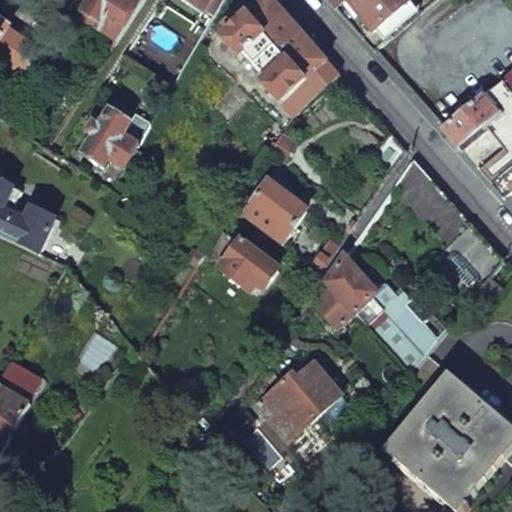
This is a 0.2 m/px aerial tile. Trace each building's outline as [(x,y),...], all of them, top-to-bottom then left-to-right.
[(92,0),(83,15),(102,27),(99,32),(118,44),(145,0),(92,0)] [(180,0),(201,14),(203,10),(215,17),(225,0),(180,0)] [(246,21),(223,42),(241,61),(244,58),(267,84),(264,87),(280,107),(285,102),(297,116),(340,78),(277,7),(270,0),(268,0),(252,15),(247,10),(240,16),(246,21)] [(326,0),(332,6),(336,11),(347,2),(348,0),(326,0)] [(410,0),(348,0),(347,2),(374,34),(376,32),(412,4),(413,3),(410,0)] [(385,43),(419,15),(412,4),(376,32),(385,43)] [(0,59),(23,75),(39,53),(8,31),(10,29),(0,22),(0,59)] [(511,77),(503,85),(482,100),(443,131),(453,142),(459,149),(486,125),(507,151),(480,173),(492,186),(511,170),(511,77)] [(95,138),(84,156),(105,169),(109,162),(126,173),(147,137),(110,113),(101,129),(94,125),(88,134),(95,138)] [(391,135),(373,163),(390,179),(408,153),(402,146),(391,135)] [(282,137),(271,154),(285,163),(296,146),(282,137)] [(449,249),(435,262),(473,302),(476,298),(491,279),(505,262),(420,169),(414,161),(395,188),(449,249)] [(511,170),(492,186),(505,201),(511,194),(511,170)] [(0,238),(40,258),(57,222),(32,210),(26,222),(14,217),(23,195),(0,183),(0,238)] [(269,184),(244,217),(284,247),(308,214),(269,184)] [(243,244),(221,271),(250,295),(257,286),(264,293),(280,273),(243,244)] [(322,256),(316,266),(324,271),(329,261),(339,251),(331,244),(322,256)] [(205,259),(196,254),(190,263),(199,269),(205,259)] [(356,316),(368,329),(412,377),(421,366),(428,358),(439,344),(423,328),(432,319),(405,293),(400,298),(388,286),(369,286),(344,260),(326,285),(356,316)] [(491,279),(476,298),(492,310),(507,293),(491,279)] [(326,285),(312,305),(338,332),(356,316),(326,285)] [(384,453),(453,511),(461,511),(505,462),(511,467),(511,430),(428,358),(421,366),(412,377),(409,381),(430,398),(384,453)] [(289,446),(343,400),(316,367),(312,362),(284,386),(294,399),(289,402),(275,401),(271,397),(257,408),(289,446)] [(275,401),(289,402),(294,399),(284,386),(271,397),(275,401)] [(0,388),(0,459),(1,460),(31,407),(0,388)] [(42,458),(52,467),(62,453),(51,446),(42,458)]
